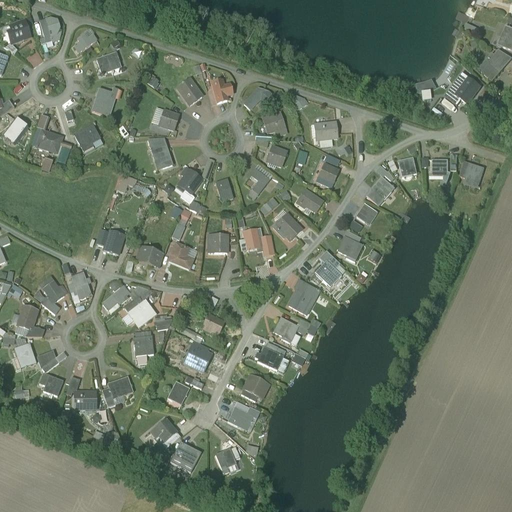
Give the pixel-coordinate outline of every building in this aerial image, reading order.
[(52,28),(48,29),(46,23),(39,25),(44,40),(46,45),(52,43),(50,38),(55,37),(52,28)] [(29,39),(23,25),(11,29),(17,44),(29,39)] [(511,30),(506,28),(502,38),(507,40),(503,50),(511,52),(511,30)] [(92,38),(86,42),(83,38),(78,41),(81,45),(75,50),(78,55),(95,43),(92,38)] [(511,60),(499,52),(494,58),(506,68),(511,60)] [(116,56),(97,62),(102,77),(111,73),(110,69),(119,65),(116,56)] [(494,58),(492,56),(488,60),(492,64),(482,75),(479,72),(492,84),(506,68),(494,58)] [(467,80),(455,96),(449,93),(444,100),(457,109),(461,103),(468,107),(480,90),(467,80)] [(202,99),(191,84),(181,92),(188,102),(186,103),(189,108),(202,99)] [(222,84),(212,86),(217,106),(227,104),(225,95),(231,94),(229,87),(223,89),(222,84)] [(111,96),(98,92),(91,114),(109,120),(115,103),(110,101),(111,96)] [(261,100),(256,95),(247,104),(249,105),(246,109),(250,112),(261,100)] [(9,103),(0,109),(1,111),(0,111),(0,120),(14,111),(9,103)] [(178,118),(164,114),(160,126),(168,128),(167,131),(173,133),(178,118)] [(279,116),(263,122),(264,125),(267,124),(270,134),(284,130),(279,116)] [(27,132),(15,122),(6,135),(18,144),(27,132)] [(335,125),(317,127),(318,140),(330,138),(331,141),(337,141),(335,125)] [(92,128),(74,138),(79,147),(88,142),(91,146),(99,141),(92,128)] [(61,141),(47,136),(43,146),(53,149),(51,154),(56,155),(61,141)] [(163,142),(147,142),(151,154),(166,149),(163,142)] [(166,149),(151,154),(154,163),(159,162),(162,171),(172,168),(166,149)] [(286,155),(272,149),(267,161),(276,164),(275,167),(281,169),(286,155)] [(347,160),(352,155),(348,151),(343,155),(347,160)] [(414,161),(399,164),(401,174),(411,172),(412,177),(417,176),(414,161)] [(448,163),(432,163),(432,179),(433,180),(443,180),(443,179),(448,179),(448,163)] [(470,166),(464,164),(459,179),(465,181),(470,167),(470,166)] [(338,173),(324,167),(319,178),(327,182),(326,185),(332,188),(338,173)] [(484,171),(470,167),(465,181),(479,186),(484,171)] [(268,183),(254,173),(250,178),(258,184),(252,192),(258,197),(268,183)] [(201,183),(188,174),(179,186),(187,191),(185,194),(190,198),(201,183)] [(394,191),(383,181),(366,199),(379,209),(394,191)] [(233,201),(227,182),(215,186),(220,200),(224,198),(226,203),(233,201)] [(323,205),(307,195),(300,205),(316,215),(323,205)] [(276,201),(263,209),(267,216),(280,208),(276,201)] [(377,215),(364,207),(356,219),(365,225),(370,217),(374,220),(377,215)] [(184,214),(181,218),(180,221),(186,224),(190,215),(184,212),(184,214)] [(301,233),(286,217),(278,225),(277,225),(272,229),(284,241),(286,239),(290,243),(301,233)] [(184,231),(177,227),(171,240),(179,244),(184,231)] [(260,231),(243,235),(247,253),(262,250),(264,259),(273,257),(269,239),(262,240),(260,231)] [(227,238),(212,238),(212,243),(214,243),(214,256),(227,256),(227,238)] [(123,243),(111,239),(108,248),(105,247),(103,253),(118,258),(123,243)] [(362,248),(344,240),(337,253),(347,258),(349,253),(358,258),(362,248)] [(188,252),(176,247),(169,263),(188,271),(192,263),(185,260),(188,252)] [(163,257),(140,250),(136,263),(153,269),(153,268),(159,270),(163,257)] [(339,267),(326,254),(319,261),(324,266),(326,264),(334,272),(339,267)] [(334,272),(326,264),(324,266),(315,275),(323,282),(326,279),(333,286),(340,278),(334,272)] [(70,276),(64,278),(68,289),(74,287),(71,280),(70,276)] [(71,280),(74,287),(79,303),(86,300),(85,299),(90,297),(86,287),(90,285),(89,285),(86,286),(85,283),(87,283),(87,282),(85,283),(83,276),(71,280)] [(55,286),(44,294),(47,298),(53,306),(64,299),(55,286)] [(123,290),(103,307),(107,312),(118,303),(120,305),(125,301),(123,299),(128,295),(123,290)] [(129,297),(132,302),(145,293),(138,290),(129,297)] [(312,298),(299,290),(289,308),(298,313),(303,304),(307,306),(312,298)] [(53,306),(47,298),(41,306),(55,318),(59,311),(53,306)] [(209,308),(215,311),(221,301),(215,298),(209,308)] [(139,300),(125,311),(128,316),(143,305),(139,300)] [(143,305),(128,316),(138,330),(152,319),(146,311),(149,310),(145,304),(143,305)] [(38,314),(23,309),(20,319),(24,320),(21,330),(29,333),(33,329),(38,314)] [(223,325),(207,318),(203,327),(204,327),(200,336),(207,339),(211,331),(219,334),(223,325)] [(298,329),(290,325),(289,324),(289,325),(280,320),(273,334),(282,339),(281,341),(290,345),(294,339),(298,329)] [(310,327),(299,321),(297,327),(307,332),(310,327)] [(317,331),(310,327),(307,332),(306,334),(314,338),(317,331)] [(44,333),(33,329),(29,333),(26,340),(42,340),(44,333)] [(294,345),(299,346),(302,337),(297,335),(294,345)] [(151,340),(134,342),(135,349),(145,347),(146,357),(153,357),(151,340)] [(36,366),(29,346),(14,351),(17,362),(22,360),(25,369),(36,366)] [(208,357),(192,349),(188,358),(189,359),(185,368),(192,371),(196,362),(203,366),(208,357)] [(275,355),(264,350),(258,364),(269,369),(275,355)] [(53,353),(37,359),(41,371),(55,360),(53,353)] [(202,378),(191,373),(188,379),(193,382),(199,385),(202,378)] [(49,377),(44,375),(39,386),(45,388),(49,379),(49,377)] [(264,385),(250,378),(243,392),(257,399),(264,385)] [(63,384),(49,379),(45,388),(54,392),(52,397),(57,398),(63,384)] [(80,382),(71,380),(66,397),(71,398),(72,395),(74,395),(76,395),(80,382)] [(127,380),(108,387),(113,401),(123,398),(129,396),(132,395),(127,380)] [(199,385),(193,382),(191,387),(201,392),(204,387),(199,385)] [(189,392),(175,385),(167,401),(181,407),(189,392)] [(243,392),(241,397),(255,404),(258,399),(243,392)] [(76,395),(74,395),(74,411),(85,411),(85,406),(95,406),(95,395),(76,395)] [(247,416),(234,410),(227,424),(237,428),(239,424),(248,428),(253,419),(247,416)] [(260,414),(249,410),(247,416),(253,419),(256,421),(260,414)] [(166,423),(151,435),(155,440),(158,438),(157,437),(159,436),(165,443),(175,434),(166,423)] [(165,443),(162,446),(166,451),(180,439),(176,434),(165,443)] [(180,445),(173,459),(179,463),(187,448),(180,445)] [(200,455),(187,448),(179,463),(193,469),(200,455)] [(240,460),(235,449),(230,452),(234,463),(240,460)] [(230,452),(216,457),(221,469),(235,463),(234,463),(230,452)]
